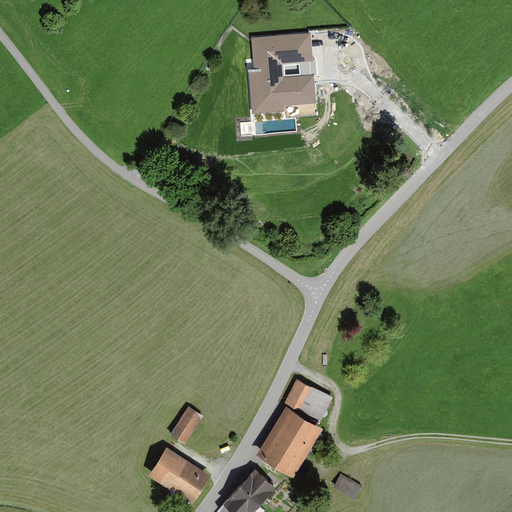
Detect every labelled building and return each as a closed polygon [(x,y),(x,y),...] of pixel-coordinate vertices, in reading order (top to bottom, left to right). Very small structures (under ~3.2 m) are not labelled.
[(317,105),(311,33),(251,38),(254,70),(249,71),(252,114),(284,112),(284,107),(317,105)] [(333,397),(297,379),(286,401),(321,419),(333,397)] [(189,405),(171,434),(185,443),(203,415),(189,405)] [(294,473),(322,428),(287,407),(259,453),(294,473)] [(213,474),(171,447),(155,473),(197,499),(213,474)] [(222,511),(253,511),(276,487),(256,470),(220,509),(222,511)] [(362,485),(341,473),(334,485),(355,498),(362,485)]
